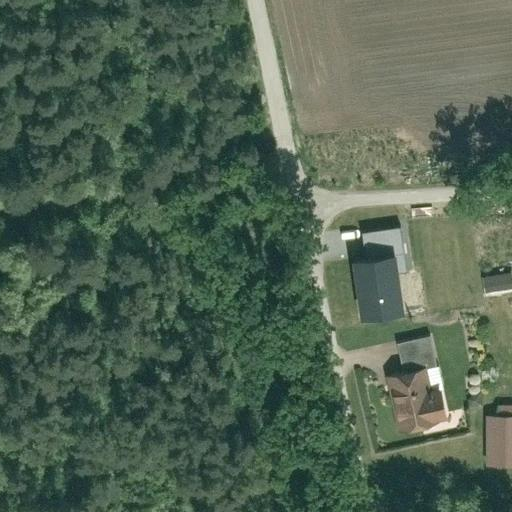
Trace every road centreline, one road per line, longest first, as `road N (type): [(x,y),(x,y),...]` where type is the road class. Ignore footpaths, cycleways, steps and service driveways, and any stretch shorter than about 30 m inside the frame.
road 1 (residential): [(380,511),(301,204)]
road 2 (unclassified): [(301,204),(511,191)]
road 3 (track): [(301,204),(260,0)]
